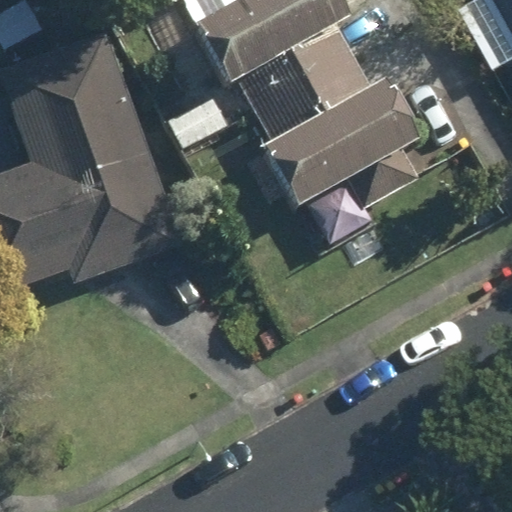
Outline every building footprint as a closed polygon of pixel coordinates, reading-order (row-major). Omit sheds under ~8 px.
[(56,31),(37,0),(20,0),(0,12),(0,51),(5,60),(56,31)] [(190,0),(154,0),(163,15),(190,0)] [(226,94),(243,86),(276,153),(265,158),(294,216),(426,150),(391,80),(371,90),(344,36),(359,28),(345,0),(261,0),(195,33),(226,94)] [(511,0),(501,0),(472,17),(506,76),(511,72),(511,0)] [(189,257),(107,39),(0,79),(0,83),(6,98),(0,100),(0,293),(4,305),(70,281),(76,299),(189,257)] [(213,103),(163,128),(180,161),(230,136),(213,103)]
